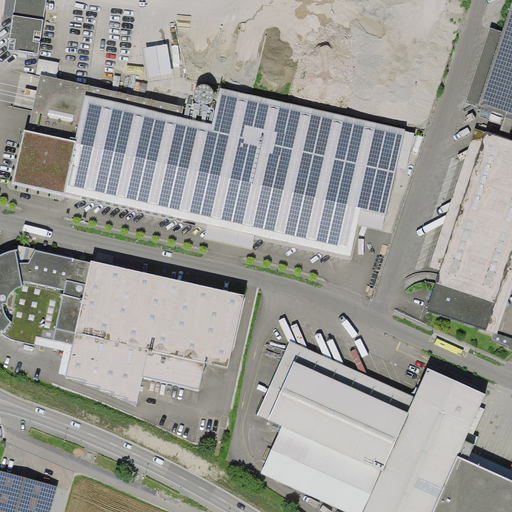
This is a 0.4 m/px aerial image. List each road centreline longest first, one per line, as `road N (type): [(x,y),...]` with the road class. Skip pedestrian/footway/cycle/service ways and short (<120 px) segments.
road 1 (residential): [(0,217),(326,298),(511,380)]
road 2 (unknown): [(475,0),(376,320)]
road 3 (primary): [(243,511),(133,449),(0,400)]
